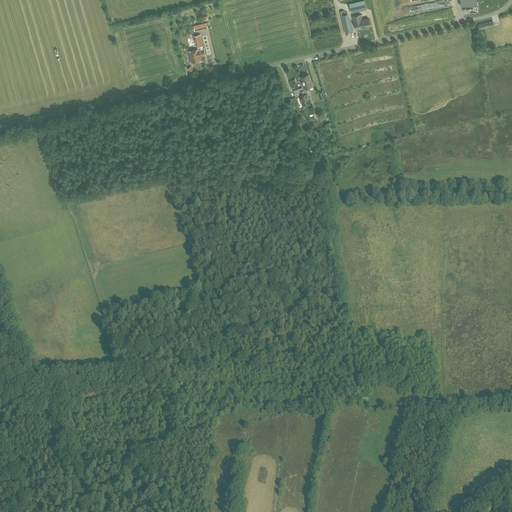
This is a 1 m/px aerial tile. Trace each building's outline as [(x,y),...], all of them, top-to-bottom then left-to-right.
[(364,0),(349,4),(351,12),(363,10),(366,9),(365,3),(364,0)] [(343,10),(340,11),(341,15),(345,32),(353,31),(351,21),(348,22),(347,14),(346,12),(343,10)] [(363,27),(370,26),(368,18),(362,20),(361,14),(352,16),(354,24),(355,24),(356,29),(363,28),(363,27)] [(198,49),(189,51),(191,63),(202,61),(200,55),(202,55),(202,57),(206,56),(204,48),(203,48),(202,46),(203,46),(200,34),(194,36),(195,42),(196,42),(197,47),(198,47),(198,49)] [(302,87),(298,89),(299,92),(300,92),(301,95),(299,96),(302,105),(310,102),(308,94),(307,91),(310,90),(309,87),(312,86),(311,81),(309,74),(301,77),(302,81),(300,81),(301,84),(302,87)]
